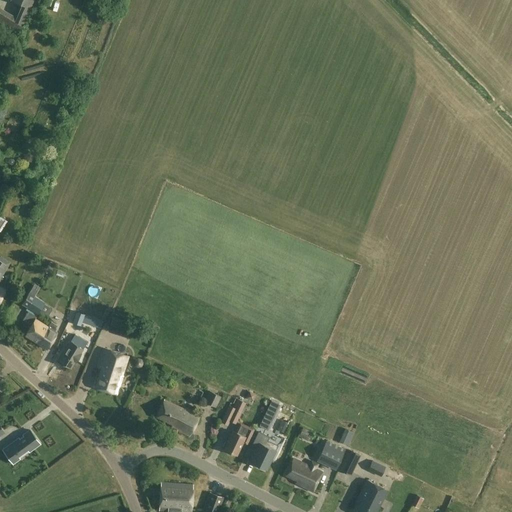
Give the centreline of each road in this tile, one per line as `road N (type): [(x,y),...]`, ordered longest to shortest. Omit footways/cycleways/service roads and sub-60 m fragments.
road 1 (residential): [(292,511),(177,453),(157,450),(119,468)]
road 2 (residential): [(119,468),(0,348)]
